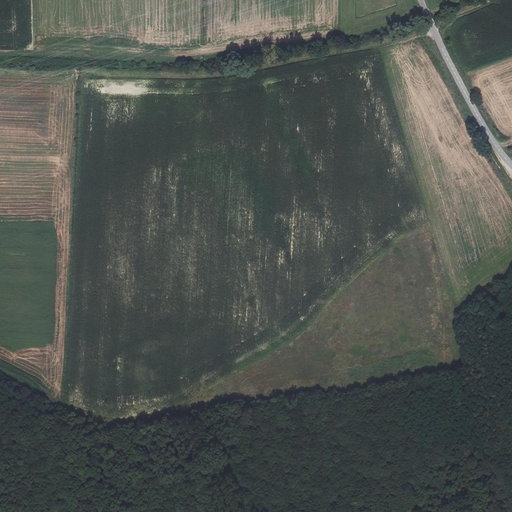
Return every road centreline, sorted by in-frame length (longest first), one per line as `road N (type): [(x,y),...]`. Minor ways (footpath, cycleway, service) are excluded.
road 1 (track): [(0,71),(247,70),(378,45),(492,0)]
road 2 (unclassified): [(511,163),(480,121),(423,7)]
